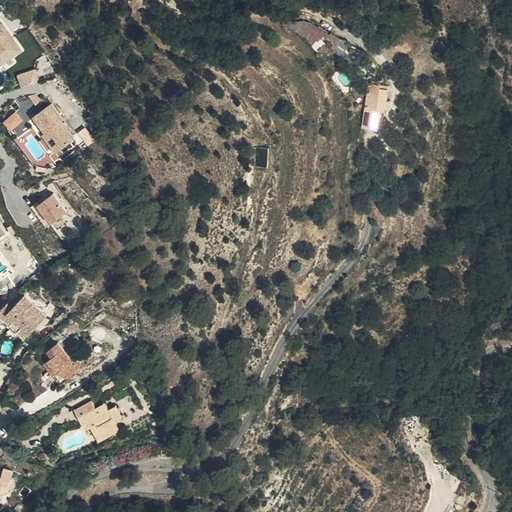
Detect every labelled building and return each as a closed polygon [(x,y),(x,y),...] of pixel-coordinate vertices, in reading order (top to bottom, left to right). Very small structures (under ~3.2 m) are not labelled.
[(244,0),(212,0),(254,12),(257,7),(244,0)] [(341,54),(345,48),(310,18),(298,32),(323,53),(330,45),(341,54)] [(0,67),(1,70),(19,59),(6,39),(3,41),(0,38),(0,67)] [(296,59),(316,102),(330,95),(322,76),(326,76),(315,51),(296,59)] [(35,69),(16,76),(20,87),(39,80),(35,69)] [(366,82),(361,127),(380,129),(383,99),(389,100),(391,85),(366,82)] [(59,126),(48,110),(29,123),(40,139),(45,146),(49,144),(57,155),(70,146),(58,127),(59,126)] [(79,134),(86,142),(92,137),(85,129),(79,134)] [(45,146),(40,139),(38,141),(51,160),(57,155),(49,144),(45,146)] [(33,210),(26,214),(39,233),(45,229),(60,219),(47,199),(33,210)] [(0,309),(0,330),(16,345),(38,322),(17,301),(6,314),(0,309)] [(45,357),(41,360),(51,372),(64,374),(68,370),(75,359),(65,357),(51,341),(40,351),(45,357)] [(51,372),(41,360),(36,364),(54,383),(64,374),(51,372)] [(82,429),(88,438),(101,429),(108,424),(108,420),(114,415),(107,405),(100,410),(95,403),(87,408),(82,401),(64,413),(77,432),(82,429)] [(101,429),(88,438),(92,443),(105,434),(101,429)] [(0,496),(1,489),(2,482),(8,483),(10,467),(0,465),(0,496)]
